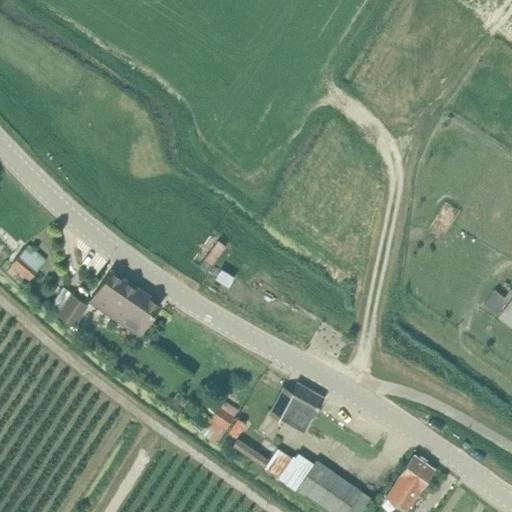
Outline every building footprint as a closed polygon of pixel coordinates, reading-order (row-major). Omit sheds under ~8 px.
[(233,255),(247,225),(235,219),(221,250),(233,255)] [(25,277),(35,267),(34,266),(40,258),(28,247),(12,265),(25,277)] [(150,275),(175,286),(179,276),(154,266),(150,275)] [(139,335),(149,320),(160,303),(111,270),(90,301),(139,335)] [(511,288),(505,297),(495,290),(484,305),(511,324),(511,288)] [(73,327),(87,305),(71,294),(56,316),(73,327)] [(323,398),(296,383),(291,393),(283,388),(269,413),(303,432),(323,398)] [(210,402),(202,413),(210,418),(201,431),(215,440),(223,428),(225,430),(238,410),(222,399),(217,407),(210,402)] [(255,419),(262,404),(253,399),(245,414),(255,419)] [(236,437),(245,425),(237,419),(228,432),(236,437)] [(263,467),(267,460),(237,439),(233,446),(263,467)] [(293,460),(277,448),(266,464),(334,511),(346,511),(361,492),(316,460),(312,466),(296,455),(293,460)] [(415,495),(421,485),(433,468),(414,455),(396,481),(386,495),(405,508),(414,495),(415,495)] [(365,511),(374,500),(361,492),(346,511),(365,511)]
